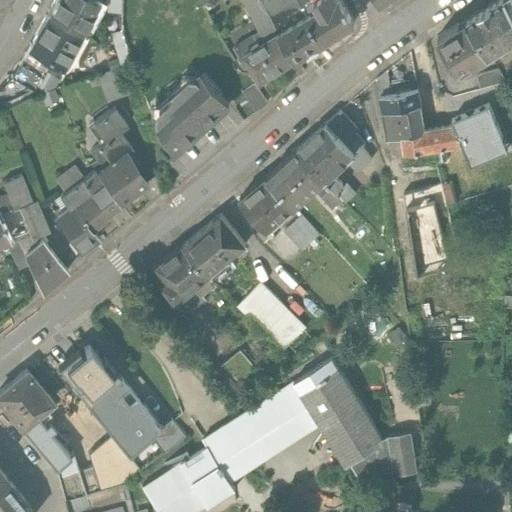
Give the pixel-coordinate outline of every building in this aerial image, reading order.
[(55,0),(49,12),(81,31),(98,0),(55,0)] [(251,59),(261,77),(276,67),(295,54),(279,28),(264,0),(247,0),(254,12),(259,15),(264,25),(235,44),(240,53),(239,54),(245,63),(251,59)] [(264,0),(279,28),(307,11),(300,0),(264,0)] [(300,0),(307,11),(308,11),(324,37),(336,29),(337,32),(344,27),(342,25),(355,17),(344,0),(300,0)] [(511,3),(510,0),(490,0),(468,14),(489,48),(501,41),(504,45),(510,42),(507,37),(511,33),(511,3)] [(307,11),(279,28),(295,54),(298,58),(310,51),(308,47),(324,37),(308,11),(307,11)] [(81,31),(49,12),(30,45),(50,58),(61,65),(81,31)] [(468,14),(438,32),(459,64),(472,55),(475,60),(490,50),(489,48),(468,14)] [(39,75),(50,58),(30,45),(13,74),(33,87),(40,76),(39,75)] [(108,98),(128,90),(119,64),(97,71),(108,98)] [(482,69),(478,71),(481,84),(507,77),(499,65),(482,69)] [(204,69),(203,68),(190,80),(183,79),(160,99),(160,106),(151,114),(150,114),(156,130),(173,149),(230,99),(221,89),(223,87),(216,79),(206,68),(204,69)] [(392,90),(380,92),(384,108),(420,101),(417,77),(391,82),(392,90)] [(255,79),(244,88),(257,107),(268,98),(255,79)] [(231,92),(246,115),(257,107),(244,88),(242,85),(231,92)] [(465,98),(447,105),(454,122),(462,142),(479,135),(473,118),(477,116),(474,108),(469,110),(465,98)] [(384,108),(383,108),(387,137),(402,135),(425,130),(425,127),(420,101),(384,108)] [(98,142),(132,190),(146,179),(126,148),(131,144),(119,128),(127,122),(113,103),(92,119),(105,136),(98,142)] [(298,146),(328,180),(336,188),(343,182),(340,178),(339,179),(332,169),(349,154),(358,168),(371,156),(362,143),(364,141),(354,130),(358,126),(340,108),(298,146)] [(454,122),(425,127),(425,130),(402,135),(406,162),(412,162),(415,177),(419,176),(440,171),(436,157),(434,146),(444,145),(462,142),(454,122)] [(101,163),(94,168),(118,200),(132,190),(98,142),(89,148),(101,163)] [(444,145),(434,146),(436,157),(446,154),(444,145)] [(268,173),(295,203),(315,184),(318,189),(328,180),(298,146),(268,173)] [(82,175),(83,174),(74,163),(55,177),(63,188),(82,175)] [(83,174),(82,175),(93,190),(92,191),(105,210),(118,200),(94,168),(93,166),(83,174)] [(18,205),(31,200),(20,171),(2,178),(12,206),(18,205)] [(440,171),(419,176),(432,228),(420,231),(426,257),(444,253),(447,266),(463,263),(440,171)] [(259,218),(267,227),(295,203),(268,173),(239,196),(254,212),(259,218)] [(73,199),(91,225),(107,213),(105,210),(92,191),(93,190),(82,175),(63,188),(58,192),(67,203),(73,199)] [(336,188),(328,180),(318,189),(333,205),(343,197),(336,188)] [(52,208),(80,248),(98,235),(91,225),(73,199),(67,203),(61,208),(58,204),(52,208)] [(30,235),(48,228),(41,209),(36,211),(31,200),(18,205),(29,232),(30,235)] [(0,210),(0,238),(22,231),(11,207),(0,210)] [(246,241),(221,211),(184,241),(209,272),(246,241)] [(259,218),(254,212),(250,215),(256,221),(259,218)] [(320,232),(302,212),(284,227),(303,248),(320,232)] [(27,233),(18,236),(24,250),(33,243),(30,235),(29,232),(27,233)] [(28,261),(23,251),(24,250),(18,236),(5,240),(18,269),(28,261)] [(67,268),(41,236),(33,243),(24,250),(23,251),(28,261),(41,289),(67,268)] [(209,272),(184,241),(157,262),(169,276),(163,281),(176,298),(182,293),(193,308),(207,296),(202,290),(215,279),(213,277),(209,272)] [(453,282),(452,287),(455,293),(461,294),(466,291),(467,284),(464,280),(458,279),(453,282)] [(306,325),(261,280),(238,302),(283,348),(306,325)] [(60,367),(53,372),(62,383),(68,377),(87,401),(119,375),(104,356),(100,359),(88,344),(80,351),(77,347),(57,363),(60,367)] [(255,368),(240,349),(221,364),(235,381),(255,368)] [(338,367),(300,390),(321,424),(346,464),(352,460),(360,472),(394,467),(395,471),(417,468),(411,429),(388,432),(389,437),(384,440),(338,367)] [(52,401),(25,368),(0,388),(0,399),(55,468),(69,456),(35,414),(52,401)] [(162,426),(120,374),(119,375),(87,401),(86,402),(94,413),(111,434),(128,455),(151,436),(163,427),(162,426)] [(230,480),(321,424),(300,390),(294,380),(204,437),(208,444),(141,486),(157,511),(195,511),(235,487),(230,480)] [(94,413),(86,402),(75,410),(83,421),(94,413)] [(162,426),(163,427),(151,436),(165,453),(187,436),(172,417),(162,426)] [(100,443),(124,481),(139,469),(128,455),(111,434),(100,443)] [(88,454),(92,466),(99,489),(125,482),(124,481),(100,443),(88,454)] [(69,456),(55,468),(64,498),(99,489),(92,466),(78,471),(72,453),(69,456)] [(29,511),(27,503),(4,475),(0,478),(0,511),(29,511)] [(64,498),(67,511),(133,511),(125,482),(99,489),(64,498)]
